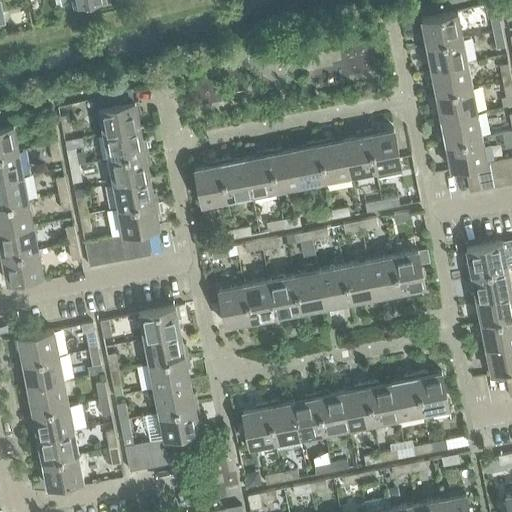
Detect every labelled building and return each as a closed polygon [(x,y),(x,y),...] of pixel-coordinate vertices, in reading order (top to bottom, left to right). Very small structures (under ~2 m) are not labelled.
[(506,19),(511,18),(511,3),(511,1),(503,3),(506,19)] [(78,9),(65,12),(67,21),(80,19),(78,9)] [(422,33),(424,45),(463,38),(458,12),(422,19),(425,32),(422,33)] [(490,15),(493,32),(501,30),(498,14),(490,15)] [(504,46),(501,30),(493,32),(496,48),(504,46)] [(430,56),(432,70),(468,63),(463,38),(424,45),(427,57),(430,56)] [(345,67),(372,65),(371,43),(344,45),(345,67)] [(499,63),(502,81),(511,79),(507,61),(499,63)] [(431,82),(434,95),(472,87),(468,63),(432,70),(435,82),(431,82)] [(511,94),(511,83),(511,79),(502,81),(505,96),(511,94)] [(439,106),(442,119),(477,112),(472,87),(434,95),(436,107),(439,106)] [(131,88),(116,91),(119,104),(134,101),(131,88)] [(99,108),(104,134),(140,127),(138,114),(141,113),(139,100),(134,101),(119,104),(99,108)] [(441,132),(444,145),(482,137),(477,112),(442,119),(444,132),(441,132)] [(63,133),(72,131),(68,114),(60,116),(63,133)] [(0,153),(18,150),(13,125),(0,127),(0,153)] [(46,128),(49,144),(57,142),(54,126),(46,128)] [(104,134),(109,159),(149,151),(146,139),(143,139),(140,127),(104,134)] [(380,127),(367,130),(375,169),(403,164),(396,128),(380,131),(380,127)] [(356,136),(344,138),(351,174),(375,169),(367,130),(356,132),(356,136)] [(330,137),(318,139),(326,179),(351,174),(344,138),(331,140),(330,137)] [(466,166),(477,164),(487,162),(482,137),(444,145),(446,156),(449,155),(451,169),(466,166)] [(306,145),(294,148),(301,184),(326,179),(318,139),(305,142),(306,145)] [(60,159),(57,142),(49,144),(52,160),(60,159)] [(280,146),(269,149),(277,189),(301,184),(294,148),(281,150),(280,146)] [(66,149),(70,167),(79,165),(75,147),(66,149)] [(257,155),(245,157),(252,193),(277,189),(269,149),(256,151),(257,155)] [(0,180),(23,175),(18,150),(0,153),(0,180)] [(109,159),(114,184),(150,177),(147,163),(151,162),(149,151),(109,159)] [(230,156),(219,158),(227,198),(252,193),(245,157),(231,160),(230,156)] [(511,156),(501,159),(506,183),(511,181),(511,156)] [(202,203),(227,198),(219,158),(206,161),(207,165),(195,167),(202,203)] [(501,159),(489,161),(493,185),(506,183),(501,159)] [(489,161),(487,162),(477,164),(481,188),(493,185),(489,161)] [(93,162),(82,164),(84,172),(94,170),(93,162)] [(470,190),(481,188),(477,164),(466,166),(470,190)] [(82,180),(79,165),(70,167),(73,181),(82,180)] [(0,204),(28,200),(23,175),(0,180),(0,204)] [(55,177),(58,194),(67,192),(63,175),(55,177)] [(114,184),(119,208),(158,200),(156,189),(153,190),(150,177),(114,184)] [(70,208),(67,192),(58,194),(61,209),(70,208)] [(76,198),(80,216),(88,214),(85,196),(76,198)] [(398,196),(381,200),(383,208),(400,205),(398,196)] [(0,231),(33,225),(28,200),(0,204),(0,231)] [(133,232),(145,229),(160,226),(157,213),(161,212),(158,200),(119,208),(124,233),(133,232)] [(367,211),(383,208),(381,200),(365,203),(367,211)] [(349,205),(331,208),(333,218),(351,215),(349,205)] [(318,221),(333,218),(331,208),(316,211),(318,221)] [(395,222),(411,219),(410,211),(393,214),(395,222)] [(91,229),(88,214),(80,216),(83,231),(91,229)] [(299,215),(282,218),(284,228),(301,225),(299,215)] [(376,217),(360,221),(361,229),(378,226),(376,217)] [(268,231),(284,228),(282,218),(266,221),(268,231)] [(346,232),(361,229),(360,221),(344,224),(346,232)] [(0,256),(38,249),(33,225),(0,231),(0,256)] [(65,226),(68,243),(77,241),(73,225),(65,226)] [(249,225),(233,228),(235,237),(251,234),(249,225)] [(327,227),(311,231),(312,239),(329,236),(327,227)] [(219,240),(235,237),(233,228),(217,231),(219,240)] [(150,253),(145,229),(133,232),(138,256),(150,253)] [(296,242),(312,239),(311,231),(294,234),(296,242)] [(133,232),(124,233),(120,234),(125,258),(138,256),(133,232)] [(120,234),(109,236),(114,261),(125,258),(120,234)] [(109,236),(97,239),(102,263),(114,261),(109,236)] [(277,237),(261,241),(262,249),(279,246),(277,237)] [(89,265),(102,263),(97,239),(85,241),(89,265)] [(80,258),(77,241),(68,243),(71,259),(80,258)] [(246,252),(262,249),(261,241),(245,244),(246,252)] [(466,263),(469,275),(507,268),(502,241),(467,248),(469,262),(466,263)] [(213,258),(229,255),(227,247),(211,251),(213,258)] [(427,248),(419,249),(421,262),(430,261),(427,248)] [(43,274),(38,249),(0,256),(0,266),(0,269),(3,268),(6,282),(43,274)] [(419,249),(392,255),(400,294),(412,291),(411,288),(426,286),(421,262),(419,249)] [(392,255),(367,260),(374,296),(387,293),(388,296),(400,294),(392,255)] [(367,260),(343,264),(351,304),(363,301),(362,298),(374,296),(367,260)] [(343,264),(318,269),(325,305),(338,303),(338,306),(351,304),(343,264)] [(474,285),(477,299),(511,292),(507,268),(469,275),(471,286),(474,285)] [(318,269),(294,274),(301,314),(313,311),(313,308),(325,305),(318,269)] [(294,274),(268,279),(275,315),(288,313),(289,316),(301,314),(294,274)] [(268,279),(244,284),(252,323),(264,321),(263,318),(275,315),(268,279)] [(239,326),(252,323),(244,284),(218,289),(225,325),(239,322),(239,326)] [(476,311),(478,324),(511,316),(511,292),(477,299),(479,310),(476,311)] [(139,313),(144,338),(180,331),(178,318),(181,317),(179,305),(139,313)] [(484,334),(486,348),(511,342),(511,316),(478,324),(480,335),(484,334)] [(103,336),(112,334),(109,319),(100,321),(103,336)] [(86,338),(86,323),(59,324),(59,338),(86,338)] [(17,351),(19,363),(58,355),(53,330),(17,337),(20,350),(17,351)] [(86,332),(89,349),(97,348),(94,331),(86,332)] [(144,338),(149,362),(188,354),(186,343),(183,343),(180,331),(144,338)] [(505,370),(511,368),(511,342),(486,348),(489,360),(485,360),(488,373),(505,370)] [(100,363),(97,348),(89,349),(92,365),(100,363)] [(106,354),(109,370),(119,368),(116,352),(106,354)] [(149,362),(154,388),(190,381),(188,367),(191,367),(188,354),(149,362)] [(24,374),(27,387),(63,380),(58,355),(19,363),(21,375),(24,374)] [(122,384),(119,368),(109,370),(113,386),(122,384)] [(427,370),(416,372),(423,411),(449,406),(442,371),(428,374),(427,370)] [(405,378),(391,381),(398,416),(423,411),(416,372),(404,375),(405,378)] [(26,400),(29,412),(68,405),(63,380),(27,387),(29,400),(26,400)] [(95,382),(98,399),(107,397),(104,380),(95,382)] [(378,380),(366,382),(374,421),(398,416),(391,381),(379,383),(378,380)] [(154,388),(159,412),(198,404),(195,392),(193,393),(190,381),(154,388)] [(354,388),(342,391),(349,426),(374,421),(366,382),(354,385),(354,388)] [(329,389),(317,392),(325,431),(349,426),(342,391),(330,393),(329,389)] [(306,398),(292,400),(299,436),(325,431),(317,392),(305,394),(306,398)] [(110,412),(107,397),(98,399),(101,414),(110,412)] [(279,399),(267,402),(274,441),(299,436),(292,400),(279,403),(279,399)] [(116,403),(119,420),(128,418),(125,401),(116,403)] [(249,446),(274,441),(267,402),(255,404),(255,408),(242,410),(249,446)] [(164,438),(173,436),(200,431),(197,417),(200,416),(198,404),(159,412),(164,438)] [(34,424),(36,437),(73,429),(68,405),(29,412),(31,424),(34,424)] [(131,433),(128,418),(119,420),(122,435),(131,433)] [(36,449),(38,462),(78,454),(73,429),(36,437),(39,449),(36,449)] [(105,430),(109,448),(117,447),(113,429),(105,430)] [(173,436),(164,438),(161,438),(166,462),(177,460),(173,436)] [(161,438),(149,441),(153,465),(166,462),(161,438)] [(445,439),(429,442),(431,450),(446,447),(445,439)] [(149,441),(137,443),(141,467),(153,465),(149,441)] [(414,453),(431,450),(429,442),(413,445),(414,453)] [(129,469),(141,467),(137,443),(124,446),(129,469)] [(119,457),(117,447),(109,448),(111,459),(119,457)] [(397,447),(379,451),(381,460),(399,457),(397,447)] [(366,463),(381,460),(379,451),(364,454),(366,463)] [(499,464),(511,461),(511,452),(497,455),(499,464)] [(444,465),(460,462),(458,453),(442,456),(444,465)] [(82,478),(78,454),(38,462),(41,474),(44,473),(46,486),(82,478)] [(347,458),(330,461),(332,470),(349,467),(347,458)] [(425,460),(407,463),(409,472),(427,468),(425,460)] [(316,473),(332,470),(330,461),(315,464),(316,473)] [(394,475),(409,472),(407,463),(392,466),(394,475)] [(297,468),(280,471),(282,479),(299,476),(297,468)] [(375,469),(358,473),(360,482),(377,478),(375,469)] [(266,482),(282,479),(280,471),(265,474),(266,482)] [(344,485),(360,482),(358,473),(342,476),(344,485)] [(325,479),(308,483),(309,491),(327,488),(325,479)] [(294,494),(309,491),(308,483),(293,485),(294,494)] [(398,485),(388,487),(390,497),(400,495),(398,485)] [(260,501),(278,498),(276,489),(259,492),(260,501)] [(470,511),(466,492),(440,497),(442,511),(470,511)] [(442,511),(440,497),(415,502),(417,511),(442,511)] [(417,511),(415,502),(390,507),(391,511),(417,511)]
